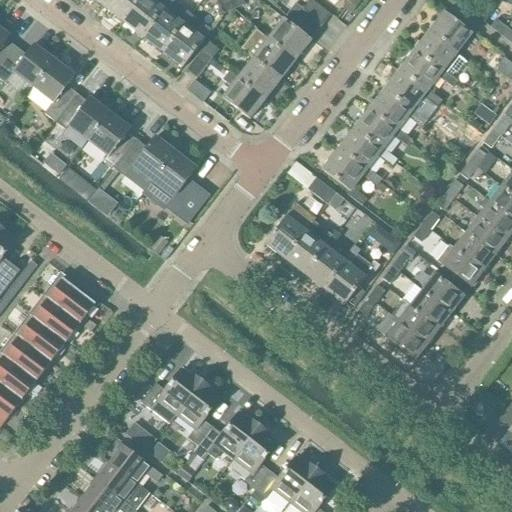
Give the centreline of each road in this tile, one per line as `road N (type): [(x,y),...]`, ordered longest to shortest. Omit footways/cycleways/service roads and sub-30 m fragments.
road 1 (residential): [(392,494),(157,313)]
road 2 (residential): [(262,173),(36,0)]
road 3 (residential): [(429,419),(207,246)]
road 4 (residential): [(22,487),(157,313)]
road 5 (residential): [(396,0),(262,173)]
road 6 (residential): [(157,313),(0,190)]
road 7 (residential): [(429,419),(511,317)]
